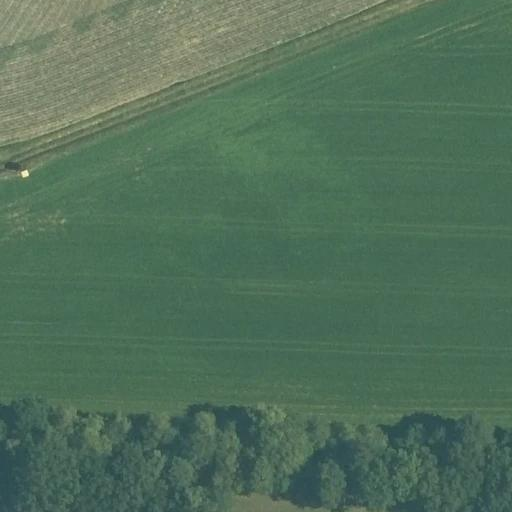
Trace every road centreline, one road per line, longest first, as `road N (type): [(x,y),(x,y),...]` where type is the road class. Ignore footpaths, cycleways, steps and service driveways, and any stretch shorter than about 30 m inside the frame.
road 1 (track): [(0,421),(511,436)]
road 2 (track): [(0,171),(416,0)]
